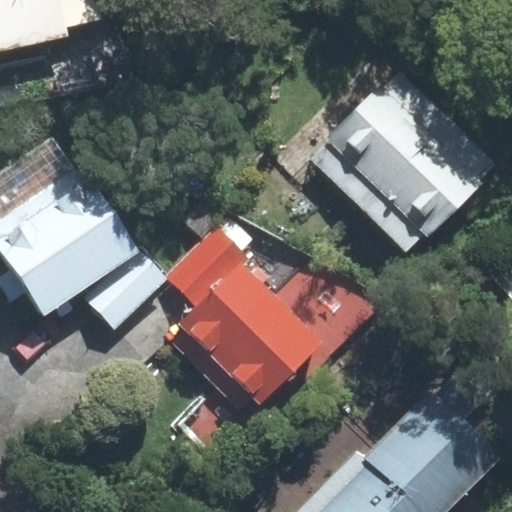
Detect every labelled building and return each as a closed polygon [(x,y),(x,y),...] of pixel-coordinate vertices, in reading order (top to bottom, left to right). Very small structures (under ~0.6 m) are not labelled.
[(0,0),(0,60),(64,46),(61,36),(98,28),(91,0),(0,0)] [(326,151),(308,168),(397,264),(418,244),(421,247),(473,200),(469,195),(488,177),(398,79),(380,96),(374,89),(326,132),(331,137),(321,146),(326,151)] [(0,272),(37,328),(78,301),(112,335),(161,288),(122,248),(72,176),(0,223),(0,272)] [(181,341),(173,349),(244,426),(289,385),(295,392),(373,320),(288,228),(249,264),(217,230),(161,281),(193,315),(174,333),(181,341)] [(354,456),(299,511),(482,511),(486,508),(474,496),(500,471),(425,399),(361,464),(354,456)]
